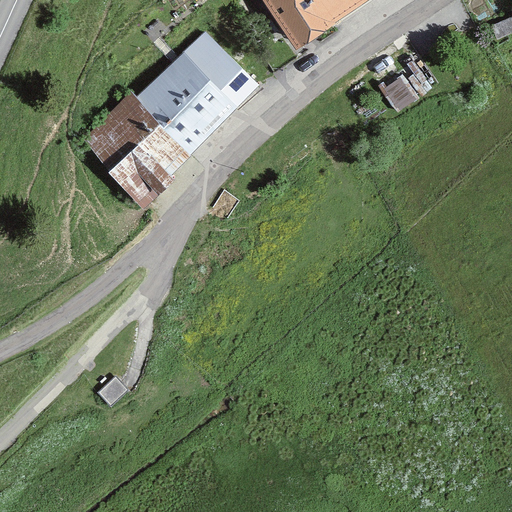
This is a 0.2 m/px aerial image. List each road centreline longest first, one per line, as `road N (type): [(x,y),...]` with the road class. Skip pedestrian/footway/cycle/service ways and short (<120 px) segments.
road 1 (residential): [(433,0),(314,79),(227,157),(178,218)]
road 2 (residential): [(178,218),(139,294),(0,432)]
road 3 (unclassified): [(0,346),(99,284),(178,218)]
